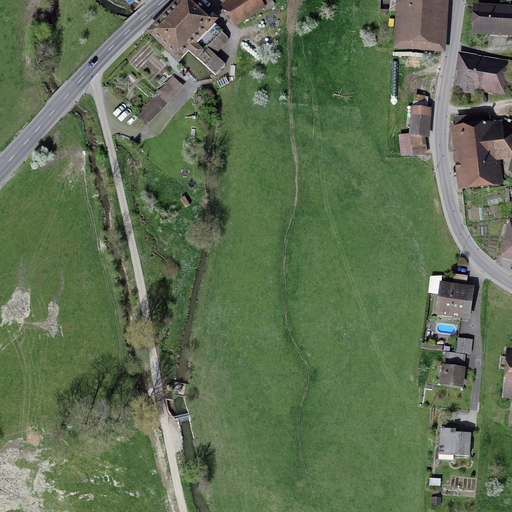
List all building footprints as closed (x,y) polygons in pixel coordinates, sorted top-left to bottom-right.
[(218,18),(199,0),(183,0),(154,31),(181,57),(189,49),(215,21),(218,18)] [(275,0),(235,0),(223,8),(236,28),(265,10),(263,7),(275,0)] [(447,0),(397,0),(394,46),(445,50),(447,0)] [(511,5),(476,4),(475,33),(511,34),(511,5)] [(224,30),(215,21),(189,49),(217,74),(228,63),(218,54),(231,39),(223,32),(224,30)] [(511,65),(461,56),(454,91),(481,96),(482,92),(505,96),(511,65)] [(183,90),(173,81),(136,119),(156,137),(191,100),(181,92),(183,90)] [(414,95),(414,107),(428,108),(429,96),(414,95)] [(429,135),(431,108),(428,108),(414,107),(412,107),(410,134),(424,135),(429,135)] [(456,120),(457,130),(491,126),(490,116),(456,120)] [(511,131),(503,124),(495,125),(496,135),(511,133),(511,131)] [(457,130),(454,130),(461,193),(502,188),(499,162),(511,160),(511,133),(496,135),(495,125),(491,126),(457,130)] [(424,135),(410,134),(399,136),(402,155),(426,152),(424,135)] [(511,222),(499,259),(511,263),(511,222)] [(468,318),(472,287),(442,283),(438,314),(468,318)] [(472,344),(461,343),(459,356),(470,357),(472,344)] [(446,362),(458,364),(459,356),(447,354),(446,362)] [(465,372),(445,370),(443,387),(463,390),(465,372)] [(456,433),(442,432),(442,453),(446,453),(446,458),(470,459),(470,437),(456,436),(456,433)]
